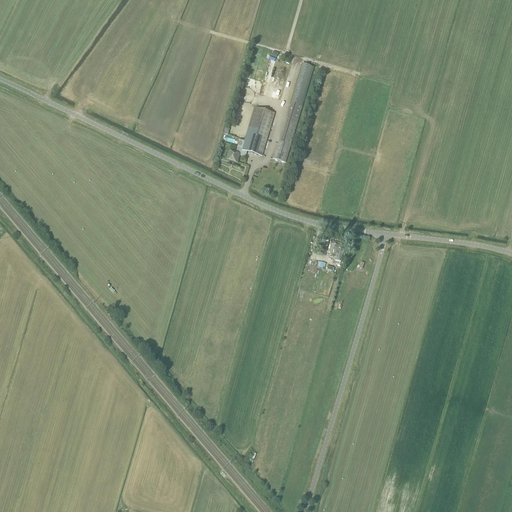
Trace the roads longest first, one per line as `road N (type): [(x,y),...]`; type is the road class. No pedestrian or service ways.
road 1 (unclassified): [(384,233),(285,221),(0,81)]
road 2 (unclassified): [(303,511),(384,233)]
road 3 (unclassified): [(511,254),(384,233)]
